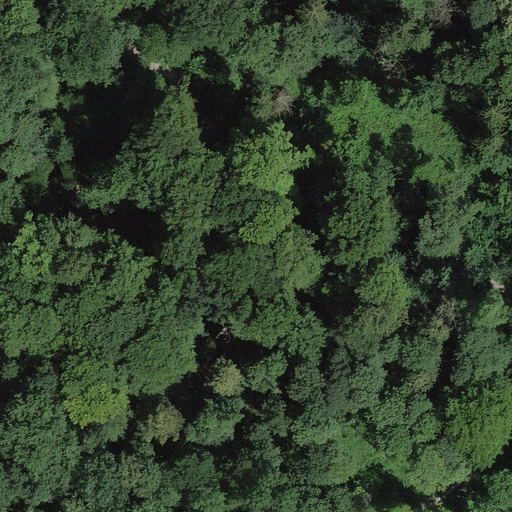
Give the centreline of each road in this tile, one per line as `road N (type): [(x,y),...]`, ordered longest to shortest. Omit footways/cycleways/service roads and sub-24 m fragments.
road 1 (motorway): [(153,0),(37,511)]
road 2 (motorway): [(170,511),(255,0)]
road 3 (track): [(0,237),(215,167)]
